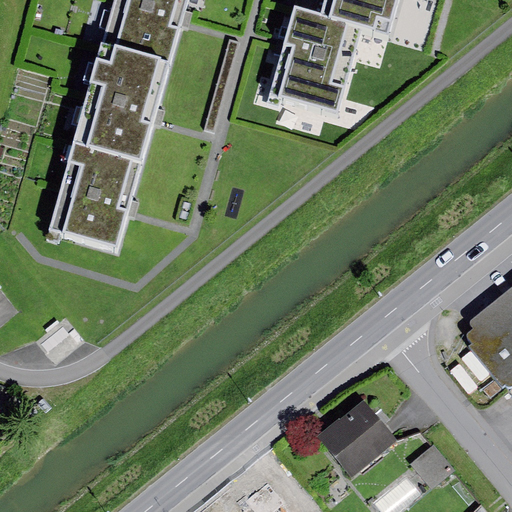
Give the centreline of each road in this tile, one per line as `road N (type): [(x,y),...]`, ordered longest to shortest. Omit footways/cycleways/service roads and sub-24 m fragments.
road 1 (residential): [(511,20),(89,367),(28,381),(0,369)]
road 2 (secondary): [(147,511),(382,320)]
road 3 (residential): [(382,320),(511,486)]
road 4 (secondary): [(382,320),(511,215)]
